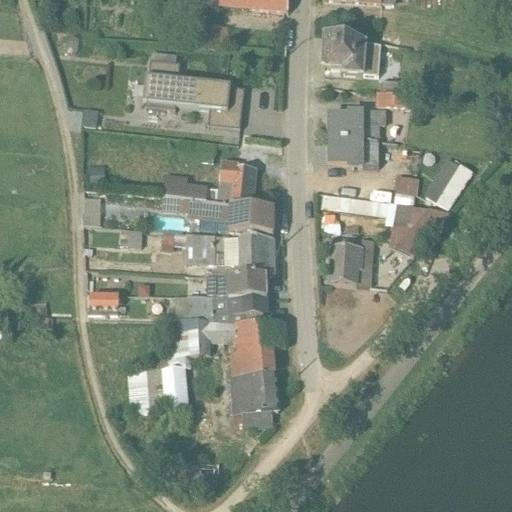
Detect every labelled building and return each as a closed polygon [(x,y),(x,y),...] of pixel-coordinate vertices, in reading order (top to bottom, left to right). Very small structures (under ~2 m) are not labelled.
[(187,5),(186,24),(192,25),(192,26),(203,27),(204,19),(211,19),(212,20),(287,27),(289,0),(284,0),(194,0),(194,6),(187,5)] [(322,0),(322,16),(393,20),(394,0),(322,0)] [(227,64),(228,43),(221,42),(221,41),(207,40),(207,42),(200,41),(198,62),(204,62),(204,65),(221,66),(222,64),(227,64)] [(343,89),(378,91),(379,60),(325,49),(322,83),(343,85),(343,89)] [(208,142),(239,146),(244,105),(230,104),(230,102),(178,96),(179,81),(150,78),(148,93),(145,93),(142,118),(145,118),(145,122),(175,126),(175,122),(210,126),(208,142)] [(382,95),(381,108),(413,113),(409,98),(382,95)] [(376,108),(375,121),(413,124),(413,113),(376,108)] [(327,129),(327,154),(379,154),(379,140),(385,140),(385,125),(346,126),(346,129),(327,129)] [(327,154),(327,179),(346,179),(346,182),(363,183),(363,181),(379,181),(379,154),(327,154)] [(181,156),(178,174),(213,178),(215,160),(181,156)] [(252,223),(257,185),(238,182),(239,179),(221,177),(217,203),(188,199),(188,193),(165,190),(164,213),(252,223)] [(396,190),(393,218),(412,220),(414,209),(415,209),(417,192),(396,190)] [(395,261),(413,272),(451,226),(451,225),(412,220),(393,218),(322,209),(320,223),(386,232),(385,239),(392,240),(388,260),(395,261)] [(274,250),(274,249),(274,224),(252,223),(164,213),(162,227),(187,230),(187,234),(199,236),(198,245),(274,250)] [(266,290),(275,290),(275,254),(186,249),(163,247),(160,266),(160,267),(172,268),(174,260),(185,261),(185,278),(238,279),(239,290),(266,290)] [(373,257),(332,252),(329,298),(371,302),(373,257)] [(204,285),(204,291),(206,291),(230,292),(229,283),(213,283),(213,285),(204,285)] [(206,291),(206,312),(267,313),(266,290),(239,290),(239,292),(230,292),(206,291)] [(104,329),(125,330),(125,322),(119,321),(119,310),(89,310),(88,328),(99,329),(99,330),(104,330),(104,329)] [(169,329),(169,335),(271,338),(271,329),(268,329),(267,313),(206,312),(175,312),(175,329),(169,329)] [(48,343),(53,343),(52,331),(47,331),(46,317),(20,318),(21,322),(19,322),(19,325),(21,325),(21,332),(40,331),(41,344),(48,344),(48,343)] [(269,427),(277,426),(271,363),(284,361),(283,338),(271,338),(169,335),(165,335),(168,370),(149,372),(150,384),(128,386),(131,428),(189,424),(185,383),(191,383),(190,372),(210,371),(210,360),(232,359),(233,368),(229,368),(231,394),(229,394),(230,414),(229,414),(230,429),(232,429),(233,438),(242,437),(242,442),(270,440),(269,427)] [(189,498),(198,499),(201,478),(166,475),(164,499),(189,501),(189,498)]
